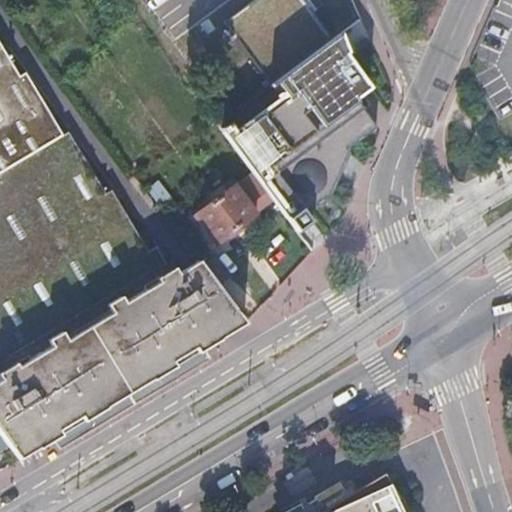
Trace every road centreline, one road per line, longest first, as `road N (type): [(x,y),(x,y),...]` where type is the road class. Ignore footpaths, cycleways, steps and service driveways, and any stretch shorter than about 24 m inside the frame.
road 1 (residential): [(408,257),(0,504)]
road 2 (primary): [(444,334),(138,511)]
road 3 (primary): [(493,511),(444,334)]
road 4 (primary): [(421,107),(393,173),(390,203),(408,257)]
